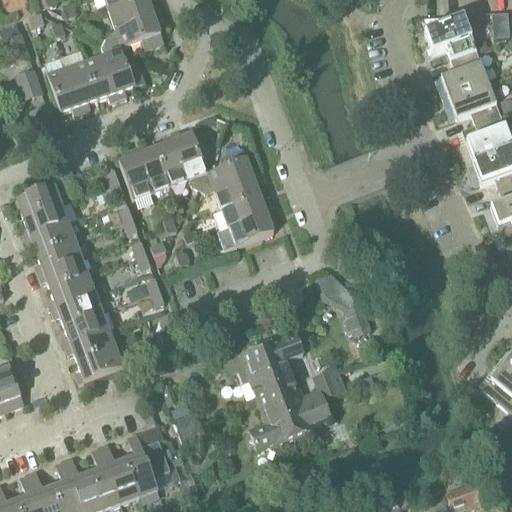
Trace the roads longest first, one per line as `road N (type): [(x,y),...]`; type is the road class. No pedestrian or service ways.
road 1 (residential): [(0,180),(169,105),(217,27)]
road 2 (residential): [(67,423),(0,235)]
road 3 (residential): [(301,201),(243,43),(217,27)]
road 4 (residential): [(511,305),(488,293),(463,257),(423,156)]
road 5 (residential): [(423,156),(387,15),(396,0)]
road 6 (residential): [(301,201),(423,156)]
